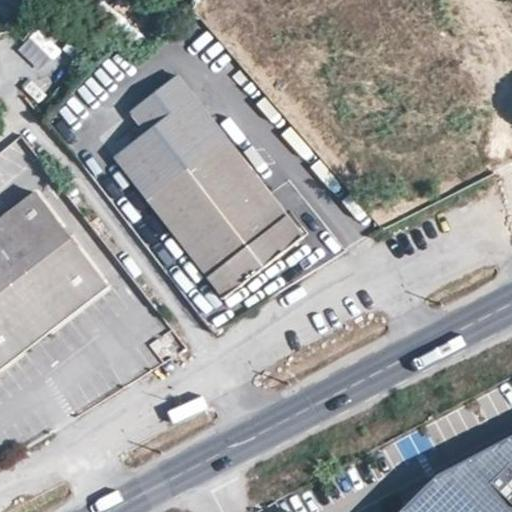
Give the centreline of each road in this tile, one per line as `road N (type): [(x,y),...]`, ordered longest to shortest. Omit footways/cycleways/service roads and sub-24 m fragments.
road 1 (secondary): [(105,511),(511,301)]
road 2 (unknown): [(257,511),(511,387)]
road 3 (unknown): [(0,197),(40,172),(64,187),(141,292),(111,340)]
